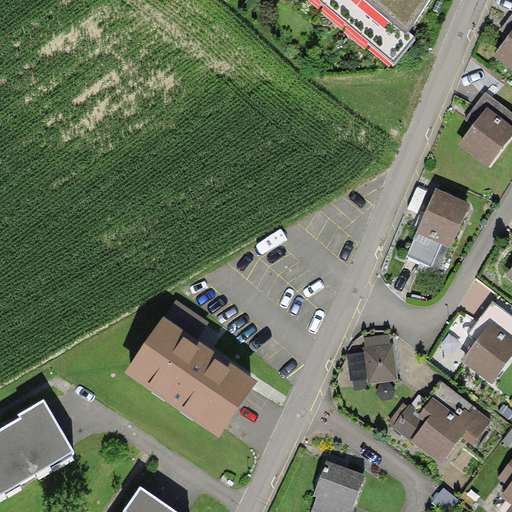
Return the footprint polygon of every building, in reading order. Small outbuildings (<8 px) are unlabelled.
[(442,0),(312,0),(396,68),(442,0)] [(511,16),(502,28),(511,35),(511,41),(497,59),(511,71),(511,16)] [(466,118),(476,127),(460,147),(490,172),(511,145),(511,111),(488,92),(466,118)] [(423,230),(411,255),(444,271),(475,207),(437,189),(426,211),(420,208),(412,225),(423,230)] [(511,315),(497,304),(472,335),(481,342),(463,364),(494,389),(511,367),(511,315)] [(166,330),(130,381),(215,440),(251,388),(166,330)] [(397,344),(367,348),(372,383),(402,378),(397,344)] [(480,443),(493,426),(443,385),(432,399),(430,397),(419,412),(407,402),(388,425),(414,445),(416,442),(446,466),(470,436),(480,443)] [(46,404),(0,429),(0,500),(77,457),(46,404)] [(511,511),(511,464),(500,480),(511,490),(503,499),(511,507),(511,510),(510,511),(511,511)] [(356,511),(368,479),(331,465),(313,511),(356,511)] [(168,511),(143,494),(130,511),(168,511)]
